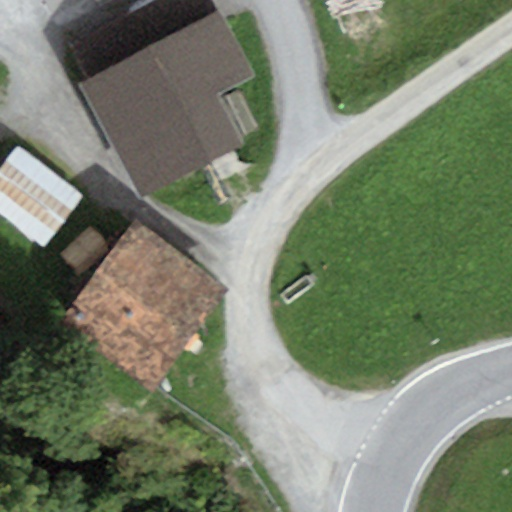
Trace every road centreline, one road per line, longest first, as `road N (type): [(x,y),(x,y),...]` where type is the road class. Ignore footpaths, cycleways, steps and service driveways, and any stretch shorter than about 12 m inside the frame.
road 1 (track): [(511,30),(329,162),(282,221),(259,290),(261,330),(278,374),(376,497)]
road 2 (track): [(266,0),(293,52),(282,221)]
road 3 (tertiary): [(374,511),(397,447),(428,411),(511,371)]
